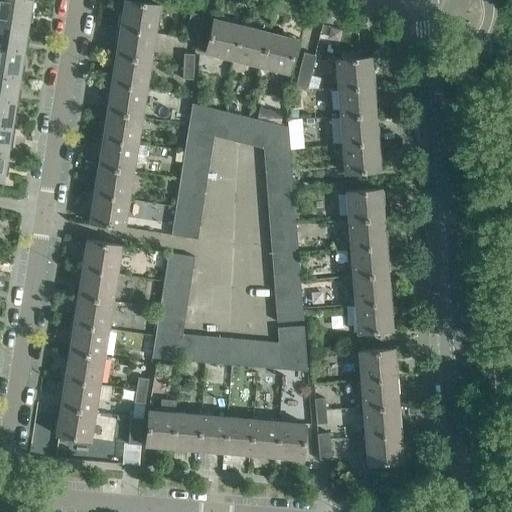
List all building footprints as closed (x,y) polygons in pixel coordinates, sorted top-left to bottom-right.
[(27,0),(0,0),(0,21),(27,26),(31,0),(27,0)] [(129,0),(123,0),(120,28),(155,33),(159,5),(129,0)] [(184,38),(196,41),(203,15),(191,12),(184,38)] [(205,53),(232,59),(241,25),(213,18),(205,53)] [(0,21),(0,48),(23,52),(27,26),(0,21)] [(232,59),(260,66),(268,32),(241,25),(232,59)] [(120,28),(115,55),(150,61),(155,33),(120,28)] [(268,32),(260,66),(288,73),(296,38),(268,32)] [(0,48),(0,74),(19,77),(23,52),(0,48)] [(304,52),(297,78),(309,81),(316,55),(304,52)] [(184,54),(183,66),(194,67),(194,54),(184,54)] [(115,55),(111,83),(146,88),(150,61),(115,55)] [(335,59),(337,88),(373,85),(371,57),(335,59)] [(194,67),(183,66),(182,79),(193,79),(194,67)] [(0,74),(0,100),(15,103),(19,77),(0,74)] [(295,87),(307,90),(309,81),(297,78),(295,87)] [(111,83),(107,110),(142,116),(146,88),(111,83)] [(337,88),(340,116),(375,113),(373,85),(337,88)] [(0,100),(0,126),(11,129),(15,103),(0,100)] [(212,147),(214,136),(192,103),(186,143),(212,147)] [(214,136),(226,139),(232,113),(192,103),(214,136)] [(107,110),(102,138),(137,143),(142,116),(107,110)] [(226,139),(238,142),(244,116),(232,113),(226,139)] [(340,116),(342,144),(377,141),(375,113),(340,116)] [(238,142),(251,145),(257,119),(244,116),(238,142)] [(251,145),(263,148),(288,127),(257,119),(251,145)] [(0,126),(0,152),(7,154),(9,141),(13,142),(15,129),(11,129),(0,126)] [(263,148),(264,160),(291,158),(288,127),(263,148)] [(102,138),(98,165),(133,171),(137,143),(102,138)] [(377,141),(342,144),(344,172),(379,170),(377,141)] [(210,158),(212,147),(186,143),(184,154),(210,158)] [(208,170),(210,158),(184,154),(182,166),(208,170)] [(264,160),(265,171),(291,169),(291,158),(264,160)] [(98,165),(93,193),(129,198),(133,171),(98,165)] [(206,181),(208,170),(182,166),(180,177),(206,181)] [(265,171),(266,183),(292,181),(291,169),(265,171)] [(205,193),(206,181),(180,177),(178,189),(205,193)] [(266,183),(267,194),(293,192),(292,181),(266,183)] [(203,204),(205,193),(178,189),(177,200),(203,204)] [(346,191),(348,219),(383,217),(381,189),(346,191)] [(267,194),(268,206),(294,204),(293,192),(267,194)] [(129,198),(93,193),(89,222),(124,227),(129,198)] [(201,216),(203,204),(177,200),(175,212),(201,216)] [(268,206),(269,217),(295,215),(294,204),(268,206)] [(199,227),(201,216),(175,212),(173,223),(199,227)] [(269,217),(270,229),(296,227),(295,215),(269,217)] [(348,219),(350,248),(385,245),(383,217),(348,219)] [(197,239),(199,227),(173,223),(171,234),(197,239)] [(270,229),(270,241),(297,239),(296,227),(270,229)] [(86,239),(82,268),(117,273),(121,245),(86,239)] [(270,241),(271,252),(298,250),(297,239),(270,241)] [(350,248),(352,276),(388,273),(385,245),(350,248)] [(271,252),(272,264),(299,262),(298,250),(271,252)] [(168,252),(166,265),(192,269),(194,256),(168,252)] [(272,264),(273,275),(300,273),(299,262),(272,264)] [(166,265),(164,278),(190,282),(192,269),(166,265)] [(82,268),(77,295),(112,301),(117,273),(82,268)] [(273,275),(274,287),(301,285),(300,273),(273,275)] [(352,276),(354,304),(390,301),(388,273),(352,276)] [(164,278),(162,291),(188,295),(190,282),(164,278)] [(274,287),(275,298),(301,296),(301,285),(274,287)] [(162,291),(160,304),(186,308),(188,295),(162,291)] [(77,295),(73,323),(108,328),(112,301),(77,295)] [(275,298),(276,310),(302,308),(301,296),(275,298)] [(390,301),(354,304),(356,332),(392,329),(390,301)] [(160,304),(158,316),(184,321),(186,308),(160,304)] [(302,308),(276,310),(277,322),(303,320),(302,308)] [(158,316),(156,329),(182,333),(184,321),(158,316)] [(73,323),(69,350),(104,356),(108,328),(73,323)] [(278,342),(307,371),(304,325),(277,328),(278,342)] [(152,357),(192,361),(194,334),(182,333),(156,329),(152,357)] [(192,361),(204,362),(206,336),(194,334),(192,361)] [(204,362),(216,363),(218,337),(206,336),(204,362)] [(216,363),(228,364),(230,338),(218,337),(216,363)] [(228,364),(240,365),(242,339),(230,338),(228,364)] [(240,365),(252,366),(254,340),(242,339),(240,365)] [(252,366),(264,367),(266,341),(254,340),(252,366)] [(264,367),(307,371),(278,342),(266,341),(264,367)] [(358,351),(360,379),(396,376),(394,348),(358,351)] [(69,350),(64,378),(99,384),(104,356),(69,350)] [(360,379),(363,407),(398,405),(396,376),(360,379)] [(138,377),(136,390),(146,391),(148,378),(138,377)] [(64,378),(60,406),(95,411),(99,384),(64,378)] [(146,391),(136,390),(134,402),(144,403),(146,391)] [(147,445),(174,447),(177,412),(174,412),(176,399),(161,398),(159,411),(150,410),(148,409),(145,445),(147,445)] [(314,398),(315,411),(326,410),(325,398),(314,398)] [(363,407),(365,436),(400,433),(398,405),(363,407)] [(95,411),(60,406),(55,434),(90,440),(95,411)] [(326,410),(315,411),(316,424),(327,423),(326,410)] [(174,447),(200,449),(203,415),(177,412),(174,447)] [(200,449),(225,451),(228,417),(203,415),(200,449)] [(128,443),(141,444),(143,418),(130,417),(128,443)] [(225,451),(251,454),(254,419),(228,417),(225,451)] [(251,454),(277,456),(280,421),(254,419),(251,454)] [(280,421),(277,456),(300,458),(302,459),(305,423),(303,423),(280,421)] [(317,433),(319,460),(332,459),(329,432),(317,433)] [(400,433),(365,436),(367,464),(402,461),(400,433)]
